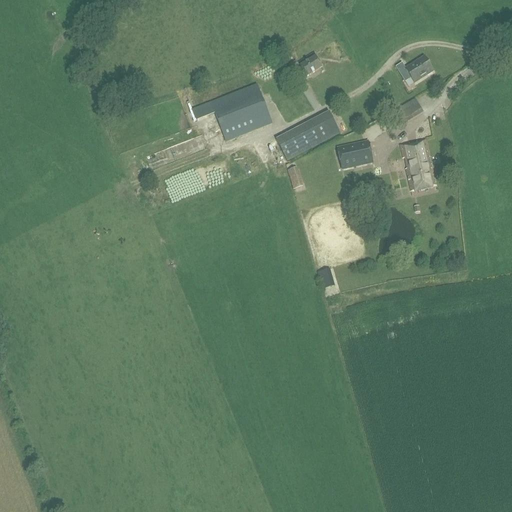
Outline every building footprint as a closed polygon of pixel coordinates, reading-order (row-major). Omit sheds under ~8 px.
[(305,78),(319,70),(321,73),(324,71),(322,68),(315,57),(299,67),(305,78)] [(432,72),(423,58),(405,69),(401,63),(395,68),(404,82),(410,79),(414,84),(432,72)] [(271,124),(256,85),(192,110),(196,121),(214,114),(225,142),(271,124)] [(286,162),(339,134),(328,113),(275,141),(286,162)] [(435,186),(426,140),(416,142),(418,149),(410,150),(409,144),(400,146),(409,192),(435,186)] [(341,170),(371,163),(367,143),(337,149),(341,170)] [(295,186),(302,184),(297,167),(290,169),(295,186)] [(144,179),(133,184),(135,188),(146,184),(144,179)] [(172,186),(163,188),(167,202),(176,199),(172,186)] [(320,272),(326,289),(336,285),(330,269),(320,272)]
